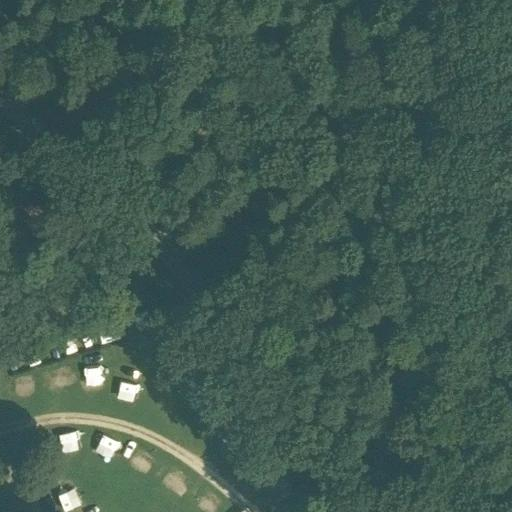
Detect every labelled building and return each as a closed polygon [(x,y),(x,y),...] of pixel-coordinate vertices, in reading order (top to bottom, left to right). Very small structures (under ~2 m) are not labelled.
[(64,389),(70,370),(48,364),(43,383),(64,389)] [(116,377),(110,393),(129,400),(135,384),(116,377)] [(92,450),(113,456),(118,437),(97,432),(92,450)] [(136,448),(127,466),(148,475),(156,457),(136,448)] [(171,465),(161,482),(183,495),(193,478),(171,465)]
